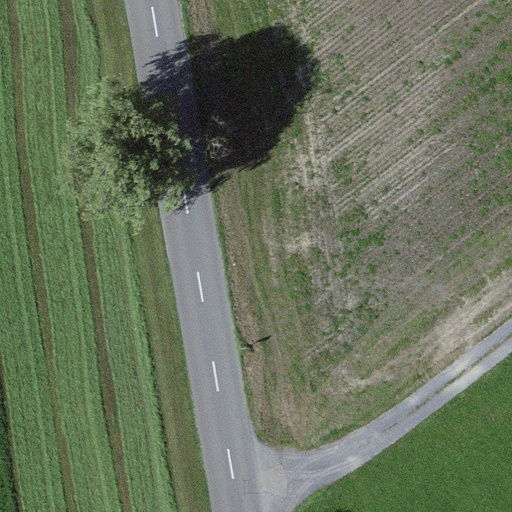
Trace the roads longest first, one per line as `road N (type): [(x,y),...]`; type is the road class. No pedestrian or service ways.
road 1 (tertiary): [(153,0),(242,511)]
road 2 (track): [(511,345),(357,465),(260,511)]
